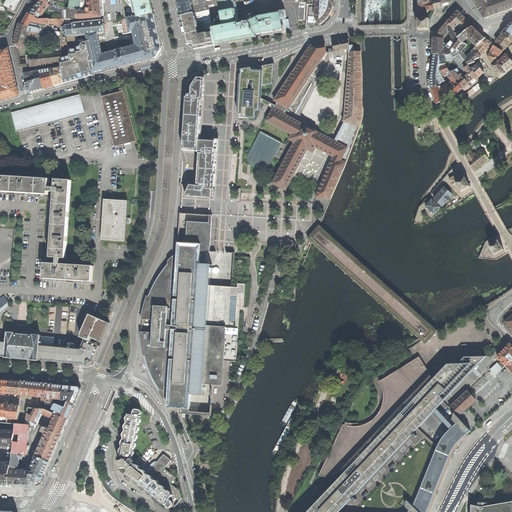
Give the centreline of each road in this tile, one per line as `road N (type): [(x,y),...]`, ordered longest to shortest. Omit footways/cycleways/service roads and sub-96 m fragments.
road 1 (tertiary): [(125,375),(137,306),(171,220),(184,71)]
road 2 (tertiary): [(165,63),(156,224),(119,311)]
road 3 (secondary): [(192,511),(163,421),(121,384)]
road 4 (residential): [(165,63),(24,99)]
road 5 (tertiary): [(93,377),(43,492)]
road 6 (unclassified): [(119,311),(81,295),(0,291)]
